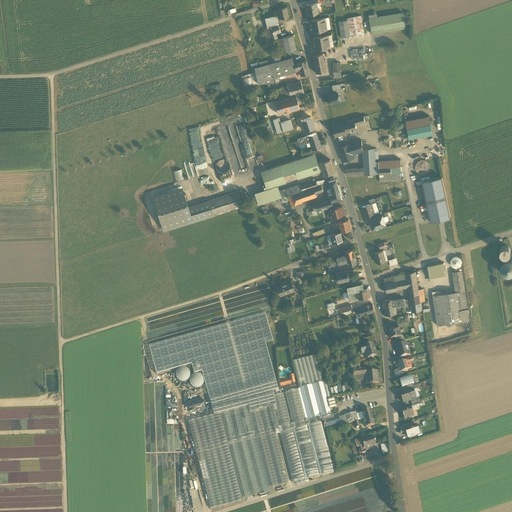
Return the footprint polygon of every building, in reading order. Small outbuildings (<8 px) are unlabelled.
[(307,15),(318,13),(316,3),(305,5),(306,5),(306,9),(307,15)] [(280,18),(280,19),(288,17),(286,7),(277,9),(279,15),(280,18)] [(369,18),(371,33),(406,28),(403,13),(377,17),(369,18)] [(265,19),(268,28),(273,41),(277,40),(277,39),(275,33),(280,32),(281,33),(281,32),(277,25),(280,24),(279,19),(279,18),(280,18),(279,15),(275,16),(265,19)] [(347,18),(347,20),(350,36),(364,34),(360,15),(347,18)] [(310,28),(310,32),(326,29),(324,18),(308,21),(309,25),(308,25),(309,28),(310,28)] [(341,38),(350,36),(347,20),(338,21),(341,38)] [(268,43),(273,41),(268,28),(264,29),(268,43)] [(283,38),(286,52),(296,50),(292,35),(283,38)] [(313,45),(313,50),(329,47),(327,35),(311,38),(312,42),(311,43),(311,46),(313,45)] [(283,38),(277,39),(277,40),(280,54),(286,52),(283,38)] [(312,56),(316,73),(326,71),(322,54),(312,56)] [(268,64),(263,65),(265,70),(270,69),(272,78),(274,77),(276,77),(296,71),(293,61),(292,57),(268,64)] [(293,61),(296,71),(299,70),(297,63),(306,60),(305,58),(293,61)] [(301,76),(309,74),(306,60),(297,63),(299,70),(301,76)] [(332,63),(333,71),(340,70),(339,63),(332,63)] [(275,82),(274,77),(272,78),(270,69),(265,70),(263,65),(260,66),(254,67),(255,71),(258,85),(275,82)] [(293,83),(297,94),(304,92),(300,82),(293,83)] [(287,85),(287,86),(291,96),(297,94),(293,83),(287,85)] [(332,86),(333,94),(338,93),(341,92),(340,84),(332,86)] [(291,96),(287,86),(286,87),(280,88),(284,99),(291,97),(291,96)] [(327,97),(329,104),(340,102),(338,93),(333,94),(331,94),(331,96),(327,97)] [(277,112),(277,114),(299,108),(295,96),(291,97),(284,99),(283,99),(274,102),(277,112)] [(405,121),(407,129),(430,124),(429,116),(405,121)] [(314,127),(313,125),(311,117),(301,121),(304,131),(309,129),(314,127)] [(274,120),(276,127),(282,125),(281,123),(280,118),(274,120)] [(290,120),(281,123),(282,125),(284,131),(293,129),(290,120)] [(356,128),(355,124),(353,120),(347,121),(347,123),(349,127),(350,130),(356,128)] [(345,128),(349,127),(347,123),(332,128),(335,137),(347,133),(345,128)] [(432,134),(430,124),(407,129),(408,134),(409,138),(409,139),(432,134)] [(284,131),(282,125),(276,127),(278,133),(284,131)] [(311,135),(308,136),(310,141),(312,146),(313,150),(321,147),(316,133),(311,135)] [(305,143),(310,141),(308,136),(297,139),(298,142),(299,145),(305,143)] [(361,140),(348,144),(351,154),(353,153),(353,154),(362,151),(362,147),(362,141),(361,141),(361,140)] [(354,158),(353,154),(353,153),(351,154),(348,144),(338,148),(343,162),(354,158)] [(362,153),(364,175),(376,174),(375,162),(375,159),(375,151),(374,149),(362,149),(362,153)] [(261,171),(266,188),(278,184),(287,182),(285,174),(297,171),(299,178),(321,171),(318,163),(315,154),(261,171)] [(322,171),(324,176),(334,173),(330,160),(318,163),(321,171),(322,171)] [(425,174),(428,172),(429,169),(429,166),(428,163),(425,161),(422,160),(419,161),(417,163),(415,166),(415,169),(417,172),(419,174),(422,175),(425,174)] [(219,174),(223,175),(226,174),(228,172),(230,168),(229,165),(227,162),(224,161),(220,161),(217,162),(216,165),(215,169),(217,172),(219,174)] [(182,169),(174,170),(175,180),(184,179),(182,169)] [(401,173),(391,173),(379,174),(379,182),(401,181),(401,173)] [(422,181),(430,222),(450,218),(442,177),(422,181)] [(338,185),(336,180),(328,182),(330,189),(331,193),(339,191),(338,185)] [(298,184),(280,190),(282,197),(310,188),(310,187),(309,183),(308,182),(301,185),(301,184),(298,185),(298,184)] [(280,190),(278,184),(266,188),(254,192),(255,196),(258,205),(282,197),(280,190)] [(318,185),(313,187),(315,193),(323,191),(321,184),(318,185)] [(153,196),(154,201),(183,192),(182,187),(153,196)] [(316,196),(315,193),(313,187),(310,188),(299,192),(299,193),(302,201),(316,196)] [(209,201),(213,216),(242,206),(237,191),(208,200),(209,201)] [(329,194),(330,199),(332,203),(342,200),(340,195),(339,191),(331,193),(329,194)] [(192,222),(213,216),(209,201),(188,208),(183,192),(154,201),(163,230),(164,230),(192,221),(192,222)] [(302,202),(302,201),(299,193),(288,196),(290,200),(292,206),(302,202)] [(328,204),(332,203),(330,199),(315,203),(316,209),(317,210),(322,209),(322,210),(325,209),(325,208),(329,207),(328,204)] [(362,207),(365,216),(375,213),(371,204),(362,207)] [(342,206),(334,208),(335,211),(331,213),(329,213),(331,218),(342,214),(345,213),(343,208),(342,206)] [(373,228),(381,226),(385,224),(385,222),(383,217),(382,215),(376,217),(377,219),(371,221),(373,228)] [(339,222),(342,232),(351,229),(348,219),(339,222)] [(333,224),(335,228),(335,230),(336,233),(340,232),(342,232),(339,222),(333,224)] [(312,233),(314,236),(325,232),(324,228),(312,233)] [(336,233),(331,234),(333,243),(335,242),(343,240),(340,232),(336,233)] [(502,255),(506,256),(509,254),(510,250),(508,246),(504,245),(501,247),(499,251),(502,255)] [(346,252),(347,256),(347,258),(355,256),(353,250),(346,252)] [(374,253),(377,263),(385,261),(383,250),(374,253)] [(355,256),(347,258),(348,261),(349,265),(357,263),(355,256)] [(451,266),(455,268),(459,267),(461,263),(460,259),(457,257),(452,258),(450,262),(451,266)] [(504,275),(507,275),(510,275),(511,274),(511,260),(508,259),(505,259),(502,261),(500,264),(500,267),(500,270),(502,273),(504,275)] [(427,266),(428,269),(428,272),(430,278),(446,275),(443,263),(427,266)] [(339,282),(349,280),(347,269),(336,272),(338,278),(336,278),(336,282),(339,282)] [(406,273),(407,282),(417,281),(415,271),(406,273)] [(452,272),(455,292),(458,314),(468,312),(465,290),(465,288),(464,288),(462,271),(452,272)] [(406,273),(395,276),(396,281),(398,290),(408,287),(407,282),(406,273)] [(283,291),(284,294),(288,293),(288,291),(293,289),(292,286),(293,286),(292,282),(290,282),(287,283),(287,284),(286,282),(285,283),(285,281),(281,283),(282,285),(278,286),(278,287),(277,287),(278,288),(277,288),(278,291),(279,291),(279,292),(282,291),(283,291)] [(398,290),(396,281),(384,283),(386,289),(387,292),(398,290)] [(358,291),(364,290),(363,283),(347,286),(349,294),(355,292),(358,291)] [(418,290),(418,286),(408,288),(409,293),(410,299),(411,303),(420,302),(418,290)] [(364,290),(358,291),(359,298),(359,299),(369,297),(367,289),(364,290)] [(358,298),(359,298),(358,291),(355,292),(349,294),(348,294),(348,295),(348,296),(348,297),(349,299),(353,298),(355,300),(358,299),(358,298)] [(459,322),(458,314),(455,292),(442,294),(432,295),(437,325),(459,322)] [(383,307),(395,305),(394,299),(382,300),(383,307)] [(397,307),(397,308),(403,307),(408,307),(408,304),(406,304),(406,299),(405,299),(405,300),(405,304),(406,304),(401,305),(401,304),(395,305),(395,308),(397,307)] [(412,311),(415,311),(419,310),(421,310),(420,302),(411,303),(410,304),(412,311)] [(356,310),(358,316),(374,311),(372,304),(363,307),(363,308),(356,310)] [(395,308),(395,305),(383,307),(385,315),(396,313),(395,308)] [(458,314),(459,322),(469,321),(468,312),(458,314)] [(202,371),(214,415),(248,407),(250,413),(269,408),(275,435),(280,434),(279,432),(282,432),(281,427),(278,428),(274,410),(277,410),(273,396),(272,391),(278,390),(265,343),(273,341),(265,313),(149,346),(157,374),(191,364),(194,373),(202,371)] [(148,323),(150,330),(184,322),(182,314),(150,322),(148,323)] [(153,337),(206,326),(205,321),(173,327),(174,330),(172,331),(171,330),(156,333),(156,335),(152,335),(153,337)] [(389,328),(391,339),(394,339),(400,337),(399,331),(400,331),(399,327),(399,326),(398,326),(389,328)] [(365,339),(367,346),(372,344),(376,343),(374,336),(365,339)] [(365,353),(367,358),(371,357),(371,358),(374,357),(374,356),(376,355),(372,344),(367,346),(360,348),(362,354),(365,353)] [(400,358),(402,357),(410,355),(406,344),(404,344),(396,347),(400,358)] [(292,362),(299,388),(323,383),(316,356),(292,362)] [(399,371),(403,370),(403,372),(408,371),(408,370),(412,368),(410,362),(410,361),(404,363),(399,365),(398,369),(399,370),(399,371)] [(366,379),(367,385),(378,383),(377,372),(366,373),(365,373),(365,375),(366,379)] [(400,382),(402,387),(414,384),(412,378),(411,378),(410,376),(401,380),(401,381),(400,382)] [(299,388),(307,420),(331,414),(329,410),(328,403),(327,400),(323,383),(299,388)] [(329,388),(331,395),(338,393),(336,386),(329,388)] [(285,393),(293,424),(305,421),(297,390),(285,393)] [(401,394),(404,403),(410,401),(416,399),(413,391),(413,390),(410,391),(401,394)] [(278,428),(281,427),(291,425),(283,394),(273,396),(277,410),(274,410),(278,428)] [(333,398),(327,400),(328,403),(329,410),(336,408),(333,398)] [(188,422),(210,509),(242,501),(241,498),(270,491),(269,488),(250,413),(248,407),(214,415),(188,422)] [(269,488),(288,483),(275,435),(269,408),(250,413),(269,488)] [(402,410),(405,419),(414,416),(412,411),(411,408),(402,410)] [(362,413),(363,419),(372,417),(370,409),(361,411),(362,413)] [(345,416),(347,423),(354,422),(358,421),(363,419),(362,413),(356,414),(356,413),(345,416)] [(333,419),(332,414),(331,414),(307,420),(305,421),(293,424),(291,425),(281,427),(282,432),(292,429),(294,429),(307,425),(309,425),(321,422),(324,421),(333,419)] [(341,425),(347,423),(345,416),(339,417),(340,423),(341,425)] [(326,427),(340,423),(339,417),(333,419),(324,421),(325,423),(323,424),(324,425),(325,425),(326,427)] [(374,425),(372,417),(363,419),(366,427),(374,425)] [(334,472),(321,422),(309,425),(321,475),(334,472)] [(400,427),(401,433),(406,432),(405,429),(409,428),(408,424),(400,427)] [(319,475),(307,425),(294,429),(307,478),(319,475)] [(406,432),(408,438),(418,435),(417,433),(419,432),(416,425),(409,428),(405,429),(406,432)] [(305,479),(292,429),(282,432),(279,432),(280,434),(292,482),(305,479)] [(366,438),(362,440),(363,445),(364,445),(365,450),(372,449),(372,447),(376,446),(373,438),(367,440),(366,438)]
